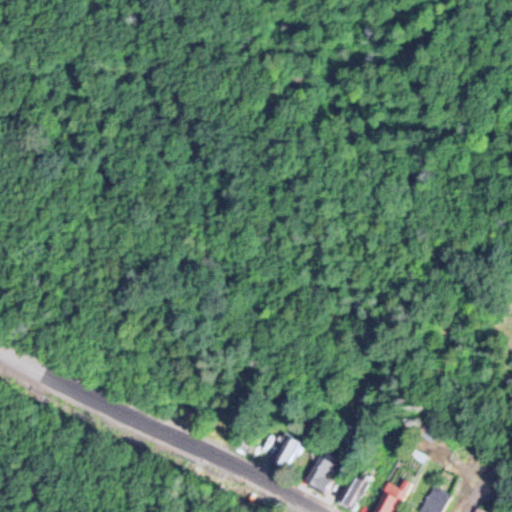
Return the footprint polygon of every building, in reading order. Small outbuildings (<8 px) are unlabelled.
[(269,459),(284,432),(302,443),(287,469),(269,459)] [(306,480),(318,457),(338,468),(326,491),(306,480)] [(337,499),(352,469),(373,480),(357,510),(337,499)] [(424,511),(422,511),(437,483),(455,492),(444,511),(424,511)] [(373,511),(389,484),(408,494),(397,511),(373,511)]
